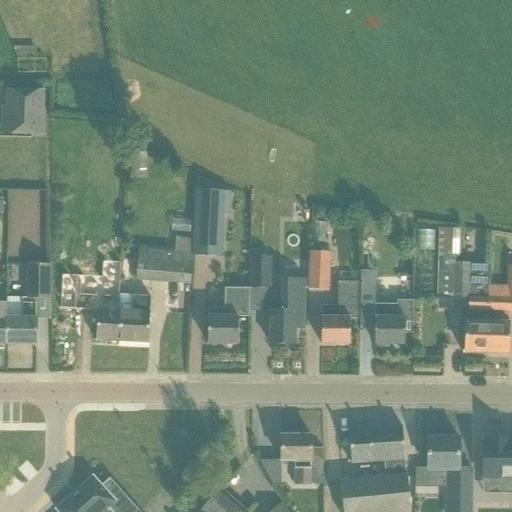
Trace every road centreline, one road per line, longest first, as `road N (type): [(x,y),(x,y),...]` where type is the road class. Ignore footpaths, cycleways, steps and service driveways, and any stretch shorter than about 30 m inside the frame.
road 1 (tertiary): [(511,395),(56,391)]
road 2 (residential): [(12,509),(55,465),(56,391)]
